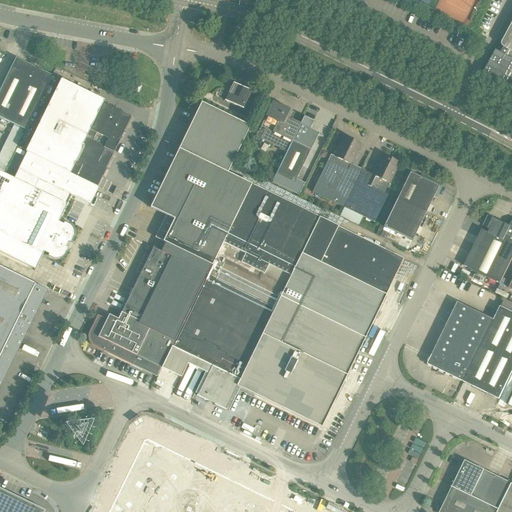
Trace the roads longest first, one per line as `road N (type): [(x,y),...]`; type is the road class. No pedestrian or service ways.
road 1 (unclassified): [(58,357),(149,169),(174,47)]
road 2 (unclassified): [(475,175),(255,67),(174,47)]
road 3 (secondary): [(452,110),(281,27),(183,0)]
road 4 (unclassified): [(382,380),(475,175)]
road 5 (unclassified): [(131,394),(330,488)]
road 6 (unclassified): [(174,47),(0,13)]
road 7 (unclassified): [(4,466),(58,357)]
road 8 (unclassified): [(131,394),(74,501)]
